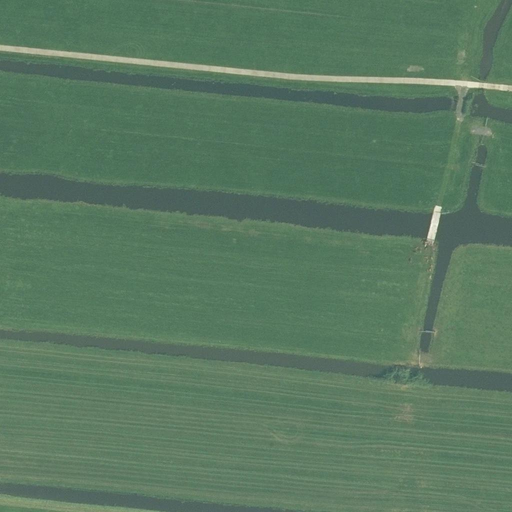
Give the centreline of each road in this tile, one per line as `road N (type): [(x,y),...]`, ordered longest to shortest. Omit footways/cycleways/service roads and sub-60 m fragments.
road 1 (track): [(511,90),(0,48)]
road 2 (track): [(433,407),(400,386),(463,94)]
